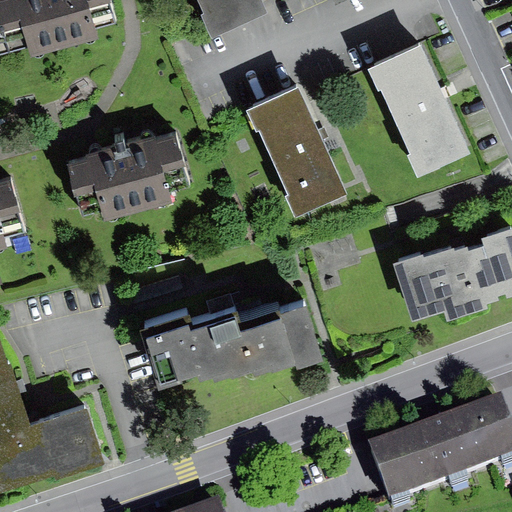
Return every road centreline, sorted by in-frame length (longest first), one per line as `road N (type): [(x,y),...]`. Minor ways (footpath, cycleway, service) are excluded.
road 1 (residential): [(511,347),(48,511)]
road 2 (residential): [(458,0),(511,117)]
